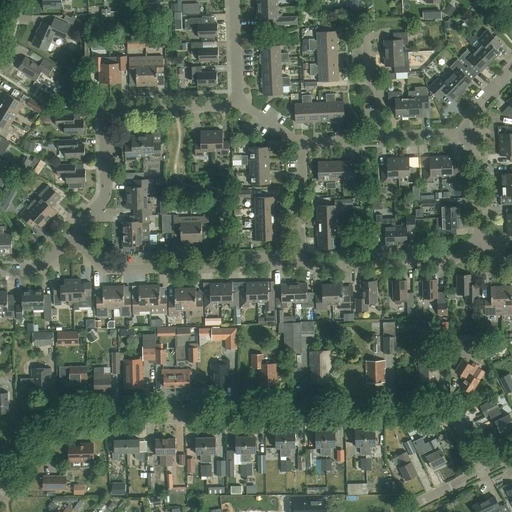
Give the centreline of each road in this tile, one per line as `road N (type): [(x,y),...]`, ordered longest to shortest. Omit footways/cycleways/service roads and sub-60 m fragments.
road 1 (residential): [(0,490),(47,430),(82,416),(412,405),(449,418),(482,470)]
road 2 (residential): [(239,101),(216,97),(103,113),(101,203),(65,245)]
road 3 (residential): [(295,262),(102,267),(65,245)]
road 4 (residential): [(480,234),(446,259),(295,262)]
road 5 (residential): [(295,262),(297,138)]
